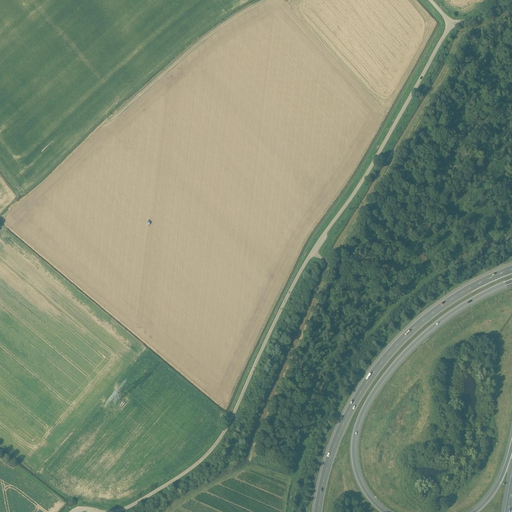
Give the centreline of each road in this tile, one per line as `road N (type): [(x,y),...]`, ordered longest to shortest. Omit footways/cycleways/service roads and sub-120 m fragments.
road 1 (unclassified): [(117,511),(197,461),(225,429),(304,262),(373,164),(450,26)]
road 2 (motorway): [(511,268),(425,318),(379,366),(339,432),(317,511)]
road 3 (motorway): [(382,511),(360,485),(353,456),(366,406),(430,329),(511,282)]
